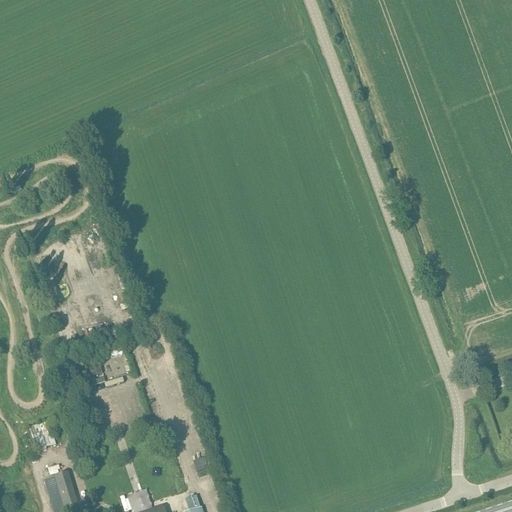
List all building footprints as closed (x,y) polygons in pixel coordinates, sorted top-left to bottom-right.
[(62,305),(67,303),(60,279),(55,281),(62,305)] [(125,317),(134,315),(130,303),(122,306),(125,317)] [(116,319),(111,321),(114,331),(119,330),(116,319)] [(37,453),(56,446),(48,423),(29,429),(37,453)] [(206,477),(211,475),(209,469),(211,468),(208,458),(193,463),(196,473),(204,470),(206,477)] [(52,511),(70,511),(78,510),(67,474),(44,481),(52,511)] [(189,506),(194,504),(191,493),(185,495),(189,506)]
